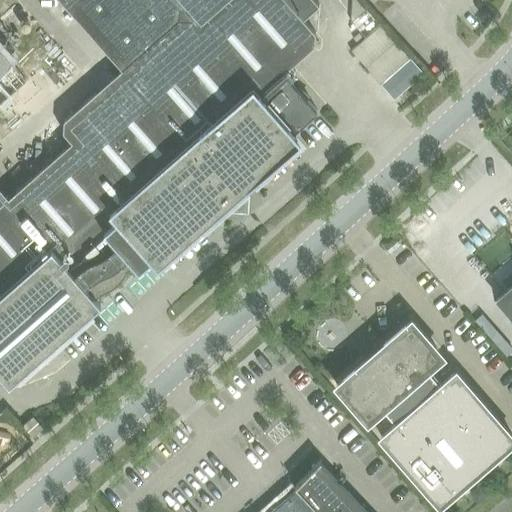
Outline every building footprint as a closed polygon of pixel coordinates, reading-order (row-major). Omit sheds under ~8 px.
[(0,371),(9,382),(79,320),(101,301),(97,297),(101,294),(102,294),(103,294),(104,294),(104,293),(105,293),(106,293),(107,292),(109,291),(110,291),(111,290),(112,289),(113,288),(114,287),(115,286),(116,285),(118,284),(119,283),(119,282),(120,281),(121,280),(122,279),(123,278),(123,277),(124,276),(124,275),(125,274),(125,273),(135,264),(139,268),(215,200),(239,202),(241,178),(254,179),(254,166),(296,129),(318,110),(284,72),(315,44),(316,32),(303,17),(318,4),(314,0),(60,0),(65,5),(71,0),(172,0),(179,7),(180,8),(179,18),(79,106),(64,119),(63,129),(63,131),(72,141),(8,197),(0,187),(0,371)] [(369,5),(352,20),(367,37),(384,22),(369,5)] [(511,286),(499,298),(511,312),(511,286)] [(445,359),(411,320),(336,385),(370,424),(384,411),(395,424),(381,436),(440,504),(511,441),(511,434),(456,371),(440,385),(429,372),(445,359)] [(33,417),(23,426),(33,437),(43,428),(33,417)] [(368,511),(319,460),(293,483),(297,488),(269,511),(368,511)]
